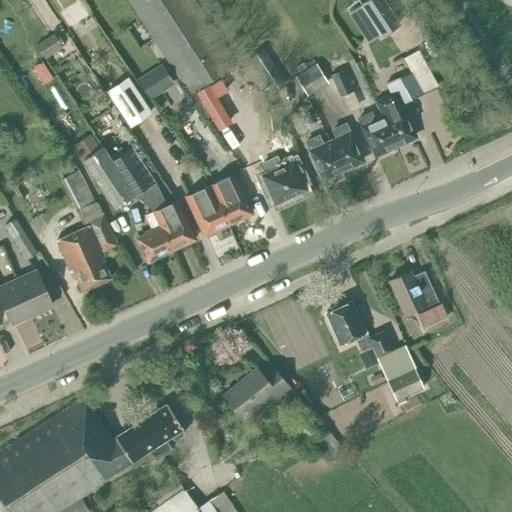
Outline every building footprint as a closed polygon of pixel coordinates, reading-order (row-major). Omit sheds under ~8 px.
[(234,64),(192,0),(130,0),(190,92),(234,64)] [(370,48),(389,36),(368,3),(349,15),(370,48)] [(54,32),(36,44),(45,58),(63,46),(54,32)] [(286,84),(263,49),(249,58),(272,93),(286,84)] [(43,84),(52,79),(41,62),(33,68),(43,84)] [(150,100),(174,84),(161,63),(137,79),(150,100)] [(306,94),(326,81),(316,65),(296,78),(306,94)] [(341,97),(352,91),(342,69),(331,74),(341,97)] [(398,104),(423,93),(411,73),(386,83),(391,94),(375,101),(382,118),(395,145),(414,137),(398,104)] [(128,76),(106,91),(130,127),(152,112),(128,76)] [(229,148),(257,128),(237,100),(233,103),(232,101),(208,119),(229,148)] [(375,154),(395,145),(382,118),(375,121),(371,112),(358,117),(375,154)] [(337,138),(330,142),(342,169),(362,160),(345,123),(333,129),(337,138)] [(40,132),(36,126),(25,132),(29,138),(40,132)] [(102,146),(94,134),(74,147),(114,208),(134,195),(111,159),(102,146)] [(306,141),(322,178),(342,169),(330,142),(322,145),(318,136),(306,141)] [(124,151),(111,159),(134,195),(134,194),(147,186),(124,151)] [(275,202),(304,188),(304,187),(311,183),(303,166),(296,169),(292,161),(281,167),(276,156),(263,163),(268,173),(263,175),(275,202)] [(89,174),(75,179),(86,214),(100,210),(89,174)] [(218,181),(209,185),(228,223),(251,213),(233,174),(218,181)] [(135,195),(153,211),(161,207),(166,204),(155,181),(147,186),(134,194),(135,195)] [(204,234),(228,223),(209,185),(208,185),(186,195),(204,234)] [(161,207),(153,211),(171,249),(194,239),(184,216),(176,200),(161,207)] [(136,237),(147,261),(171,249),(153,211),(150,213),(150,212),(145,215),(151,228),(144,232),(144,234),(136,237)] [(90,224),(56,240),(70,271),(73,270),(82,290),(111,277),(101,257),(104,256),(102,252),(117,245),(104,217),(90,224)] [(4,225),(26,259),(37,253),(15,218),(4,225)] [(36,270),(16,279),(32,313),(52,304),(36,270)] [(423,328),(446,317),(440,302),(438,302),(436,298),(424,270),(412,275),(410,270),(388,280),(404,315),(417,309),(418,312),(416,313),(423,328)] [(0,297),(12,323),(32,313),(16,279),(0,286),(0,297)] [(327,311),(325,312),(340,343),(355,336),(361,350),(371,345),(376,357),(397,400),(404,397),(424,388),(416,371),(405,376),(393,349),(384,329),(369,336),(361,319),(359,320),(350,300),(336,306),(335,305),(327,309),(327,311)] [(274,367),(263,376),(256,367),(223,394),(242,418),(271,394),(276,399),(290,387),(274,367)] [(383,381),(380,373),(369,378),(372,386),(383,381)] [(182,427),(166,403),(114,436),(115,437),(112,439),(85,397),(0,450),(0,511),(55,511),(102,482),(101,480),(149,449),(155,459),(171,449),(165,439),(171,435),(172,437),(176,439),(182,435),(182,431),(181,428),(182,427)] [(310,412),(294,426),(309,444),(325,430),(310,412)] [(337,456),(343,451),(327,430),(320,435),(337,456)] [(216,511),(208,500),(197,507),(176,477),(151,494),(159,504),(148,511),(216,511)] [(236,511),(222,491),(208,500),(216,511),(236,511)]
